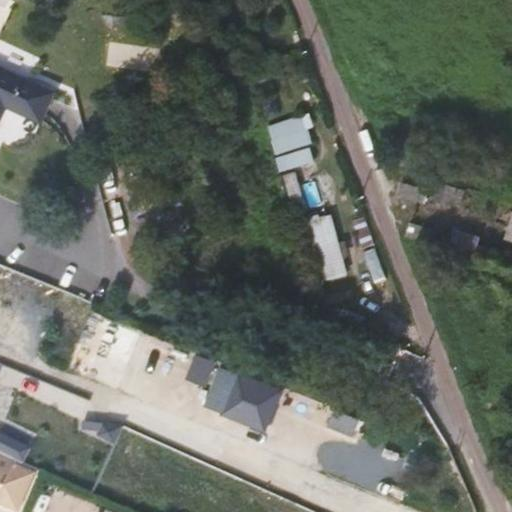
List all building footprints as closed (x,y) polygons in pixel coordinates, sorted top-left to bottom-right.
[(0,67),(0,121),(7,107),(43,122),(56,93),(0,67)] [(304,116),(268,128),(276,156),(313,144),(304,116)] [(427,190),(400,182),(397,196),(424,204),(427,190)] [(456,188),(444,184),(443,190),(438,189),(436,199),(455,204),(457,194),(454,193),(456,188)] [(346,273),(330,215),(300,223),(316,281),(346,273)] [(407,236),(432,244),(436,231),(410,223),(407,236)] [(449,249),(473,257),(478,237),(455,230),(449,249)] [(0,327),(24,337),(35,308),(9,298),(0,320),(0,327)] [(81,341),(107,350),(118,320),(92,311),(81,341)] [(140,333),(121,325),(109,354),(129,362),(140,333)] [(198,352),(187,377),(209,387),(220,361),(198,352)] [(239,377),(224,414),(266,431),(281,394),(239,377)] [(334,409),(327,428),(352,438),(360,419),(334,409)] [(0,457),(0,500),(16,465),(0,457)] [(19,511),(37,474),(16,465),(0,500),(0,503),(18,511),(19,511)]
